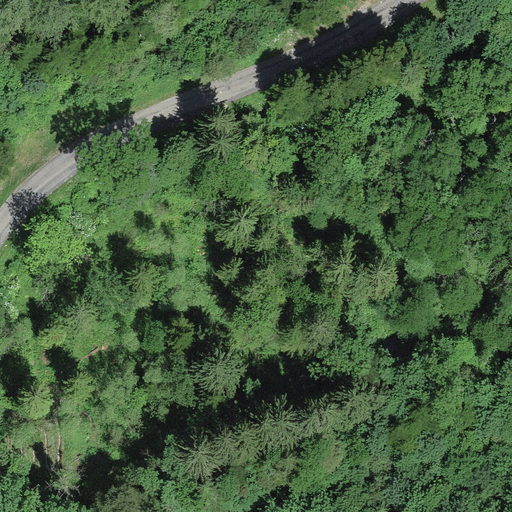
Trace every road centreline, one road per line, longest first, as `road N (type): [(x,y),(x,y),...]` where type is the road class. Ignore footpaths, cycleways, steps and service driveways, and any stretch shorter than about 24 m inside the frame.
road 1 (tertiary): [(402,0),(260,78),(69,158),(0,227)]
road 2 (track): [(217,0),(206,19),(134,71),(64,103),(43,140),(44,182)]
